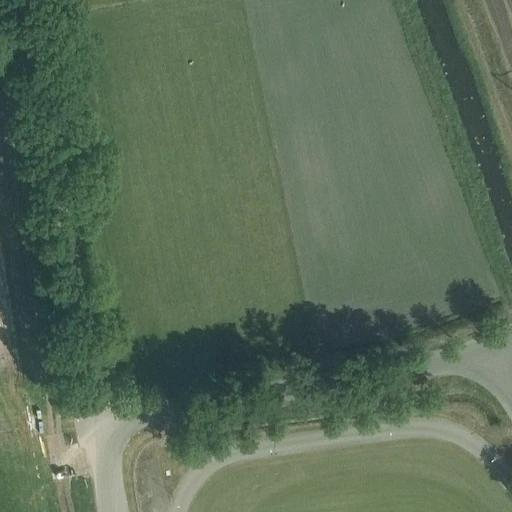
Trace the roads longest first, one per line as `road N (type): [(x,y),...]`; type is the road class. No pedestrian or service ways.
road 1 (unclassified): [(103,457),(111,429),(129,415),(372,379),(487,350)]
road 2 (track): [(73,276),(26,0)]
road 3 (unclassified): [(103,457),(73,276)]
